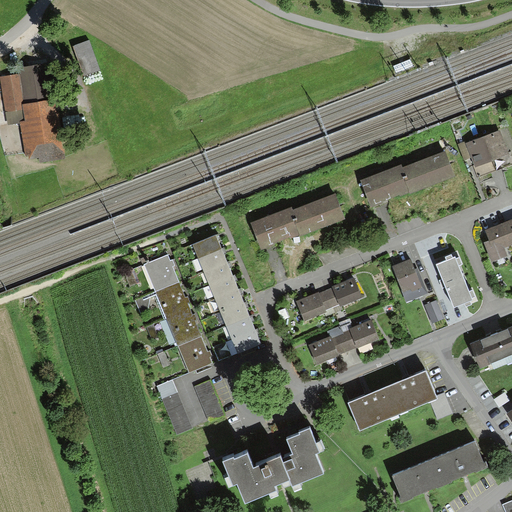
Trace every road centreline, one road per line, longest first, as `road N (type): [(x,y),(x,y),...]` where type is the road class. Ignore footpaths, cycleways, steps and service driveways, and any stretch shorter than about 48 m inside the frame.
road 1 (track): [(264,308),(220,217),(0,299)]
road 2 (residential): [(459,220),(272,293),(264,308),(299,392)]
road 3 (residential): [(436,337),(299,392)]
road 4 (residential): [(436,337),(511,454)]
